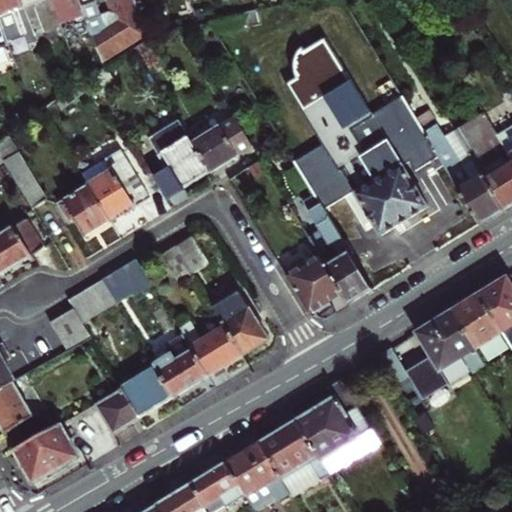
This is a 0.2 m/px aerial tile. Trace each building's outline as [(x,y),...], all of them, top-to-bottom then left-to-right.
[(0,0),(0,21),(7,40),(33,30),(21,0),(0,0)] [(21,0),(33,30),(57,20),(54,14),(48,0),(21,0)] [(48,0),(54,14),(79,4),(77,0),(48,0)] [(77,0),(79,4),(83,14),(84,18),(89,30),(102,62),(127,49),(123,42),(145,31),(133,0),(77,0)] [(203,19),(211,32),(255,22),(251,9),(203,19)] [(0,48),(9,44),(7,40),(0,21),(0,48)] [(145,31),(123,42),(127,49),(148,39),(145,31)] [(130,78),(119,59),(103,67),(90,75),(102,96),(130,78)] [(511,160),(496,170),(484,149),(473,131),(489,122),(463,79),(443,92),(468,134),(461,139),(473,159),(505,212),(511,207),(511,160)] [(429,208),(393,149),(390,144),(374,118),(352,132),(361,147),(355,151),(361,161),(340,173),(380,238),(405,223),(429,208)] [(436,156),(414,119),(400,127),(423,164),(436,156)] [(252,149),(234,120),(192,145),(210,175),(231,162),(252,149)] [(511,129),(498,137),(500,139),(511,159),(511,129)] [(47,198),(6,132),(0,136),(0,160),(30,209),(47,198)] [(496,170),(511,160),(511,159),(500,139),(484,149),(496,170)] [(192,145),(189,140),(159,158),(167,172),(154,180),(167,201),(189,188),(210,175),(192,145)] [(493,219),(505,212),(473,159),(463,165),(455,152),(440,161),(480,227),(493,219)] [(89,190),(109,224),(129,211),(148,200),(120,154),(105,163),(111,172),(87,187),(89,190)] [(339,204),(326,183),(325,184),(311,161),(297,170),(310,191),(324,213),(338,205),(339,204)] [(94,233),(109,224),(89,190),(59,208),(68,225),(69,227),(76,223),(85,238),(94,233)] [(373,292),(340,239),(324,213),(310,191),(296,200),(324,247),(315,252),(326,270),(349,307),(360,301),(373,292)] [(324,213),(340,239),(354,230),(338,205),(324,213)] [(59,208),(55,210),(65,227),(68,225),(59,208)] [(0,232),(0,272),(12,265),(40,247),(23,219),(0,232)] [(207,264),(191,238),(176,248),(191,274),(207,264)] [(191,274),(176,248),(161,257),(176,283),(191,274)] [(137,259),(100,281),(114,305),(134,293),(135,295),(153,285),(137,259)] [(349,307),(326,270),(297,288),(319,326),(336,315),(349,307)] [(492,286),(477,295),(501,332),(511,349),(511,288),(505,278),(492,286)] [(79,325),(114,305),(100,281),(65,302),(70,309),(79,325)] [(464,303),(452,311),(474,348),(501,332),(477,295),(464,303)] [(236,296),(213,309),(226,331),(242,359),(252,353),(266,345),(236,296)] [(87,337),(79,325),(70,309),(46,324),(61,353),(87,337)] [(474,348),(452,311),(432,322),(414,334),(428,357),(405,372),(390,348),(375,358),(392,386),(408,376),(422,399),(448,383),(440,369),(462,356),(474,348)] [(226,369),(242,359),(226,331),(208,341),(196,319),(178,329),(182,335),(193,354),(208,380),(226,369)] [(190,390),(208,380),(193,354),(182,335),(164,346),(169,354),(150,365),(151,367),(172,402),(190,390)] [(0,389),(16,380),(17,379),(8,362),(14,358),(5,343),(0,346),(0,345),(0,389)] [(486,367),(474,348),(462,356),(474,375),(486,367)] [(172,402),(151,367),(117,388),(118,390),(138,422),(154,412),(172,402)] [(297,420),(327,471),(378,440),(340,379),(327,386),(333,397),(319,406),(297,420)] [(0,423),(31,406),(16,380),(0,389),(0,423)] [(124,430),(138,422),(118,390),(94,405),(111,437),(124,430)] [(0,423),(0,432),(12,454),(52,430),(42,413),(37,416),(31,406),(0,423)] [(424,412),(413,419),(422,434),(433,427),(424,412)] [(279,430),(260,442),(289,490),(299,507),(336,485),(327,471),(297,420),(279,430)] [(52,430),(12,454),(29,484),(44,475),(47,479),(56,474),(64,469),(61,465),(77,456),(60,425),(52,430)] [(327,471),(336,485),(387,455),(378,440),(327,471)] [(226,463),(246,495),(255,510),(289,490),(260,442),(244,452),(226,463)] [(209,473),(192,483),(209,511),(217,511),(246,495),(226,463),(209,473)] [(158,505),(162,511),(209,511),(192,483),(174,495),(158,505)]
